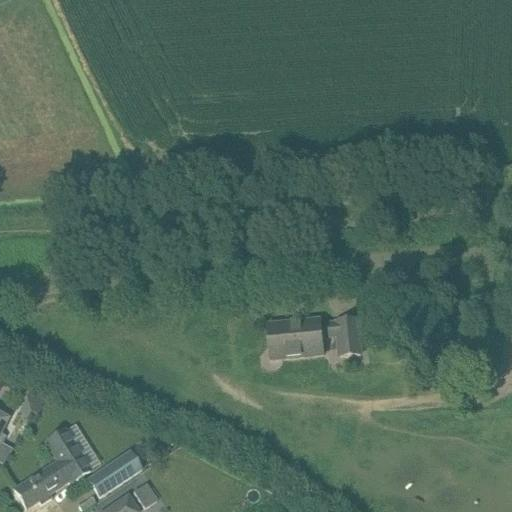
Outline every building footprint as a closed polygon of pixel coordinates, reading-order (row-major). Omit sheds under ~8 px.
[(338,337),(340,358),(361,356),(358,320),(337,322),(337,324),(321,326),(321,321),(268,326),(271,361),(324,356),(323,339),(338,337)] [(464,334),(414,335),(414,358),(465,357),(464,334)] [(52,500),(49,496),(70,482),(72,485),(91,473),(64,432),(46,444),(58,464),(14,492),(26,510),(39,502),(42,507),(52,500)] [(99,499),(142,471),(130,454),(88,481),(99,499)] [(146,484),(132,494),(144,511),(158,502),(146,484)] [(242,485),(220,484),(220,502),(250,504),(251,488),(242,488),(242,485)] [(139,511),(129,497),(107,511),(139,511)]
